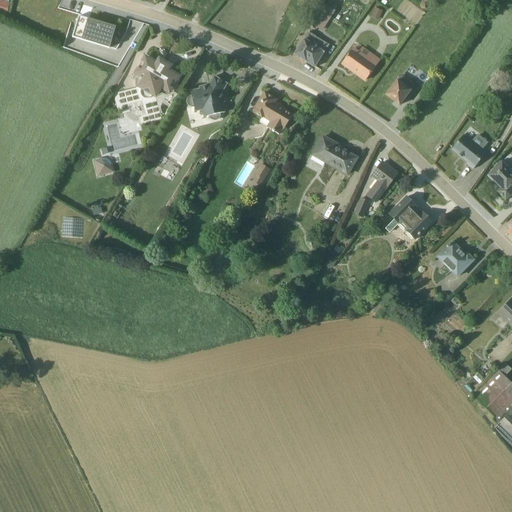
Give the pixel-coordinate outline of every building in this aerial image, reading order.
[(335,12),(318,1),(313,8),(315,9),(306,22),(322,33),(335,12)] [(372,17),(378,20),(381,13),(376,10),(372,17)] [(79,17),(78,17),(72,38),(109,49),(114,30),(115,28),(87,20),(87,22),(78,20),(79,17)] [(309,33),(294,56),(314,68),(329,46),(309,33)] [(352,48),(340,66),(364,83),(380,61),(362,48),(358,52),(352,48)] [(161,91),(169,96),(178,80),(177,76),(168,71),(170,67),(158,60),(156,64),(147,59),(143,59),(134,75),(142,80),(137,89),(140,91),(140,93),(140,95),(141,97),(142,98),(145,99),(147,99),(149,99),(151,97),(156,100),(161,91)] [(407,102),(417,89),(400,76),(385,96),(399,106),(404,100),(407,102)] [(222,94),(228,85),(214,77),(208,86),(199,88),(199,90),(189,92),(191,97),(189,98),(187,100),(186,102),(186,104),(187,106),(189,108),(191,109),(193,109),(194,114),(201,112),(203,119),(209,118),(209,119),(211,121),(212,122),(214,122),(216,122),(218,120),(219,119),(220,118),(221,116),(220,115),(225,114),(223,104),(225,104),(222,94)] [(118,113),(137,110),(134,91),(115,93),(118,113)] [(266,128),(278,136),(280,136),(291,117),(284,112),(285,110),(274,104),(276,101),(263,94),(252,112),(254,113),(253,115),(262,120),(262,119),(264,121),(266,122),(267,123),(269,123),(266,128)] [(451,151),(467,163),(466,165),(472,170),(486,154),(482,150),(487,144),(477,135),(471,142),(463,135),(451,151)] [(338,145),(322,136),(310,157),(344,176),(347,178),(358,159),(337,147),(338,145)] [(112,174),(110,157),(94,160),(96,176),(112,174)] [(365,197),(375,205),(398,175),(381,162),(369,177),(376,182),(365,197)] [(511,172),(502,162),(487,176),(500,189),(496,193),(505,202),(511,194),(511,172)] [(258,164),(253,180),(264,183),(269,167),(258,164)] [(415,242),(433,223),(422,213),(421,214),(415,208),(416,207),(406,197),(388,216),(393,220),(385,229),(389,234),(398,225),(415,242)] [(360,198),(353,215),(362,219),(369,203),(360,198)] [(452,243),(436,258),(455,278),(473,261),(467,255),(465,256),(452,243)] [(511,298),(496,314),(511,329),(511,298)] [(491,421),(497,426),(511,410),(511,384),(504,377),(511,370),(504,364),(472,397),(493,418),(491,421)]
